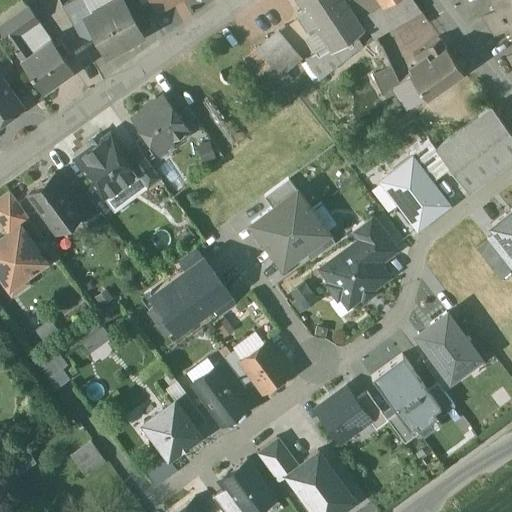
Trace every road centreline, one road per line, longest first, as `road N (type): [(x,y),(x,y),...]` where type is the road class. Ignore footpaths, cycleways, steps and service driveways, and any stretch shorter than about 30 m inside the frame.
road 1 (residential): [(0,180),(248,0)]
road 2 (residential): [(511,177),(428,238),(397,324),(327,375)]
road 3 (residential): [(327,375),(153,502)]
road 4 (residential): [(327,375),(219,229)]
road 5 (residential): [(511,101),(434,0)]
